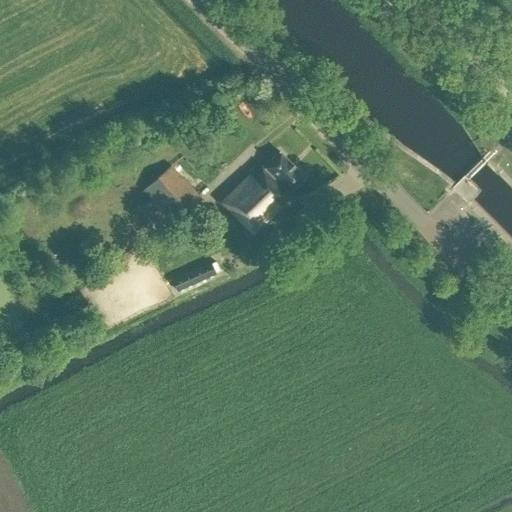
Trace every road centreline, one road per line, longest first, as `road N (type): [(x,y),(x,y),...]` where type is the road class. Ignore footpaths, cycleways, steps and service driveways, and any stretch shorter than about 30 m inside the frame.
road 1 (unclassified): [(511,309),(202,0)]
road 2 (secondary): [(511,135),(378,0)]
